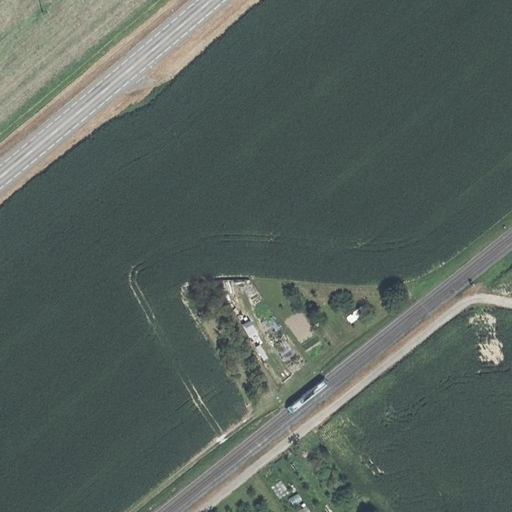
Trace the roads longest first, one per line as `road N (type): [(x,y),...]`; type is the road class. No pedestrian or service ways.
road 1 (track): [(202,511),(459,305),(511,304)]
road 2 (track): [(400,303),(128,511)]
road 3 (secondary): [(211,0),(0,176)]
road 4 (track): [(251,0),(159,77),(137,81),(125,73)]
